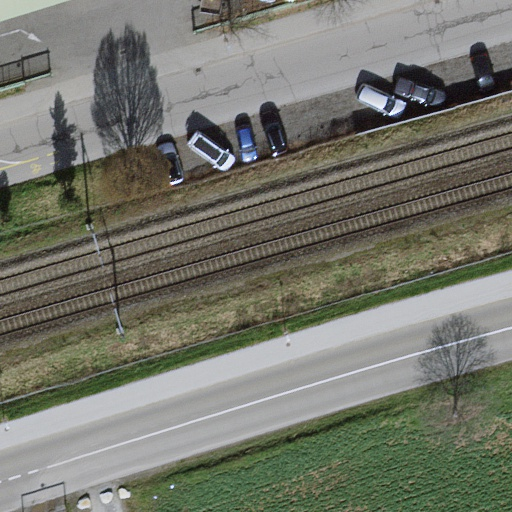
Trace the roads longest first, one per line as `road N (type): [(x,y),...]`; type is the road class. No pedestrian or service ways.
road 1 (residential): [(0,164),(511,13)]
road 2 (unclassified): [(0,477),(511,328)]
